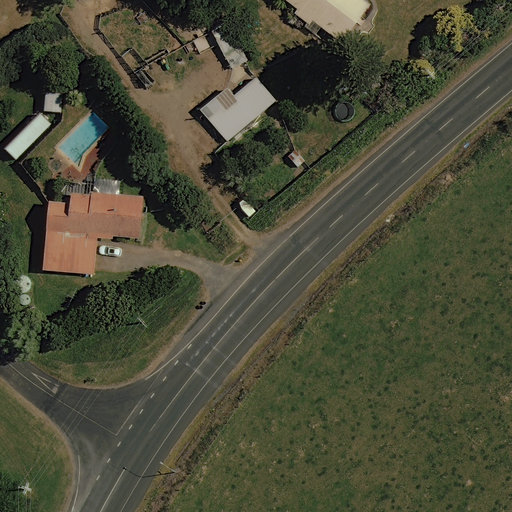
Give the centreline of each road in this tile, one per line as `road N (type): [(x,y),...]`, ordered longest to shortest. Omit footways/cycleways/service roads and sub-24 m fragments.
road 1 (secondary): [(138,449),(217,321),(511,70)]
road 2 (unclassified): [(138,449),(0,356)]
